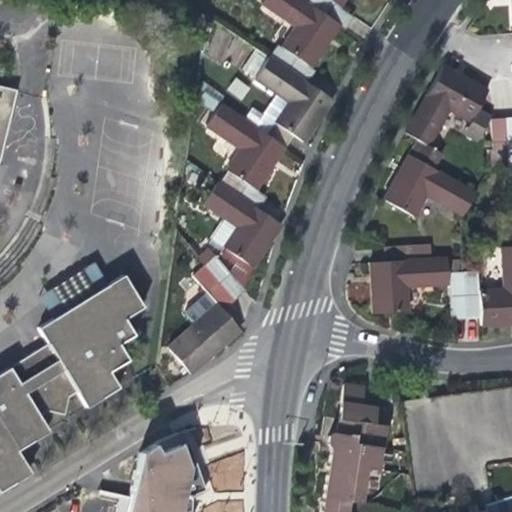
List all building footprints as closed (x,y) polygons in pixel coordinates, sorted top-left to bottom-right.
[(262,0),(258,7),(294,30),(280,51),(273,47),(266,59),(287,73),(302,83),(310,71),(309,70),(320,53),(337,28),(313,11),(304,5),(295,0),(262,0)] [(307,0),(304,5),(313,11),(337,28),(340,30),(349,18),(337,10),(344,0),(307,0)] [(270,123),(267,121),(259,115),(250,109),(242,120),(262,134),(278,145),(286,133),(300,143),(315,121),(329,100),(302,83),(287,73),(266,59),(265,58),(251,78),(274,94),(278,96),(285,101),(270,123)] [(406,154),(428,167),(432,170),(441,155),(435,151),(428,147),(449,112),(451,113),(469,124),(482,104),(486,94),(464,81),(444,68),(428,96),(405,135),(414,141),(406,154)] [(235,78),(227,91),(241,100),(249,87),(235,78)] [(259,115),(267,121),(270,123),(285,101),(278,96),(274,94),(259,115)] [(280,146),(278,145),(262,134),(242,120),(216,103),(200,126),(235,149),(221,170),(223,171),(214,183),(236,198),(251,207),(259,195),(251,190),(264,171),(280,146)] [(489,164),(505,163),(504,121),(488,122),(489,164)] [(423,197),(439,206),(450,180),(432,170),(428,167),(406,154),(392,179),(380,198),(408,215),(411,217),(423,197)] [(473,194),(450,180),(439,206),(460,218),(473,194)] [(198,203),(226,222),(230,225),(216,246),(248,267),(258,251),(276,224),(251,207),(236,198),(214,183),(212,182),(198,203)] [(476,266),(461,266),(462,280),(463,310),(477,310),(477,321),(508,319),(511,318),(511,241),(500,242),(502,285),(476,286),(476,282),(476,266)] [(424,244),(396,245),(386,245),(386,261),(390,261),(417,260),(429,260),(429,244),(424,244)] [(162,350),(170,358),(186,376),(222,344),(237,331),(217,309),(228,299),(238,290),(211,259),(209,257),(199,266),(188,276),(199,288),(214,304),(180,334),(162,350)] [(463,310),(462,280),(461,266),(446,267),(446,259),(429,260),(417,260),(390,261),(386,261),(368,261),(369,274),(370,308),(370,311),(397,310),(404,310),(404,293),(403,286),(407,286),(447,284),(448,311),(463,310)] [(36,297),(50,319),(105,286),(90,263),(36,297)] [(119,277),(105,286),(50,319),(33,330),(42,345),(12,364),(16,370),(8,375),(4,369),(0,371),(0,489),(26,473),(12,451),(45,431),(35,415),(43,410),(60,415),(63,398),(71,393),(81,409),(114,389),(105,372),(124,361),(114,345),(130,336),(121,322),(140,310),(119,277)] [(329,399),(329,408),(328,417),(326,429),(323,429),(318,435),(317,442),(321,448),(312,511),(336,511),(339,498),(349,499),(354,465),(366,467),(370,444),(372,444),(375,421),(363,420),(365,404),(359,403),(350,402),(352,383),(340,382),(332,380),(329,399)] [(389,385),(382,386),(384,400),(390,400),(389,385)] [(188,511),(189,509),(190,494),(201,490),(184,442),(176,445),(172,432),(160,437),(138,451),(127,496),(124,507),(136,510),(135,511),(188,511)] [(135,511),(136,510),(124,507),(127,496),(118,493),(113,511),(135,511)]
